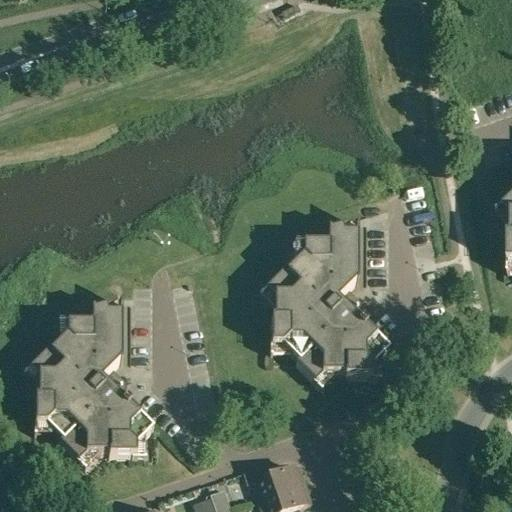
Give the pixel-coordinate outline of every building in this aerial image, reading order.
[(511,205),(507,210),(497,220),(498,221),(505,214),(511,221),(511,243),(509,243),(509,266),(508,266),(508,280),(510,280),(510,271),(511,270),(511,205)] [(302,262),(293,271),(287,277),(285,275),(269,291),(268,290),(258,300),(260,301),(266,295),(273,302),(273,324),(270,324),(270,347),(269,347),(269,361),(271,361),(271,351),(282,351),(297,367),(295,369),(311,385),(310,386),(320,395),(321,394),(315,388),(322,380),(344,380),(344,383),(367,383),(367,384),(381,383),(381,382),(371,382),(371,371),(386,356),(354,324),(354,309),(344,297),(355,288),(355,289),(357,289),(357,229),(355,229),(355,230),(329,238),(329,236),(327,236),(327,250),(307,250),(307,249),(293,249),(293,251),(302,251),(302,262)] [(87,459),(100,459),(108,459),(108,462),(131,462),(131,463),(145,463),(145,461),(135,461),(135,450),(150,435),(118,403),(118,389),(108,377),(119,367),(119,368),(121,368),(121,308),(119,308),(119,310),(93,317),(93,315),(91,315),(91,330),(71,330),(71,329),(57,329),(57,331),(66,331),(66,341),(51,356),(49,354),(33,370),(32,369),(22,379),(24,381),(30,374),(38,382),(38,403),(35,403),(34,426),(34,440),(35,440),(35,430),(46,431),(61,446),(59,448),(75,464),(74,465),(84,475),(86,473),(79,467),(87,459)] [(264,503),(256,506),(256,507),(304,490),(297,471),(258,485),(264,503)] [(301,511),(310,509),(304,490),(256,507),(257,511),(301,511)] [(228,511),(222,494),(209,499),(213,511),(228,511)]
